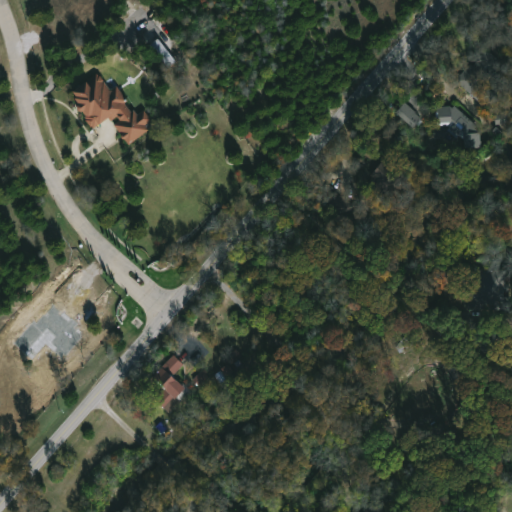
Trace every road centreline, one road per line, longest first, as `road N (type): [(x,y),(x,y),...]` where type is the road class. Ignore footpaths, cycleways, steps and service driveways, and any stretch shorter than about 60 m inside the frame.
road 1 (tertiary): [(441,0),(0,503)]
road 2 (residential): [(170,310),(74,218),(22,92),(9,0)]
